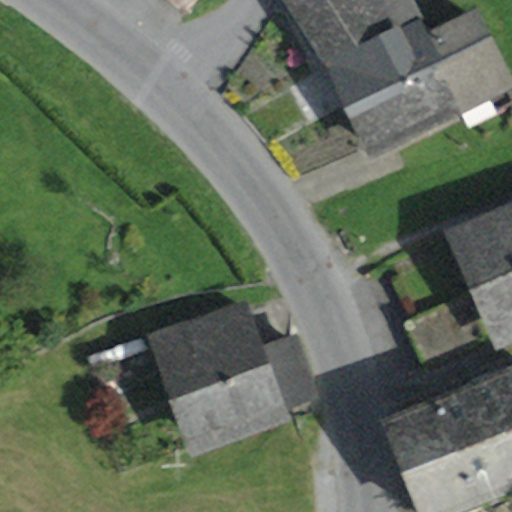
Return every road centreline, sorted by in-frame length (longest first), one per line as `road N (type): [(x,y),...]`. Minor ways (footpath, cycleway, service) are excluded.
road 1 (residential): [(187,100),(328,282),(368,425),(377,511)]
road 2 (residential): [(61,0),(187,100)]
